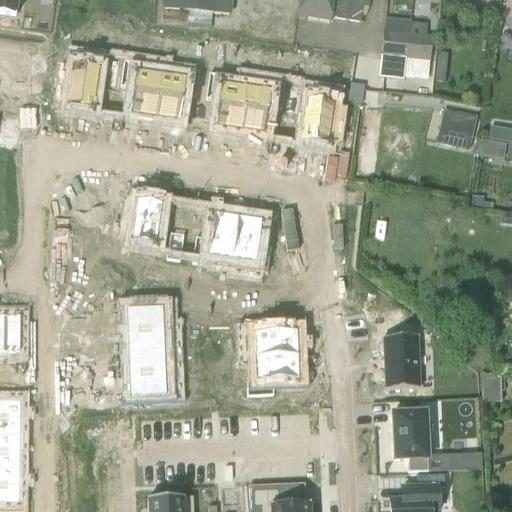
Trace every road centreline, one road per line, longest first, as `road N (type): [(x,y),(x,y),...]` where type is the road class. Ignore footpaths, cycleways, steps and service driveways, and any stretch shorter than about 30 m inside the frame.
road 1 (residential): [(346,511),(340,389),(308,192),(15,157)]
road 2 (residential): [(22,280),(34,301),(34,511)]
road 3 (residential): [(15,157),(22,280)]
